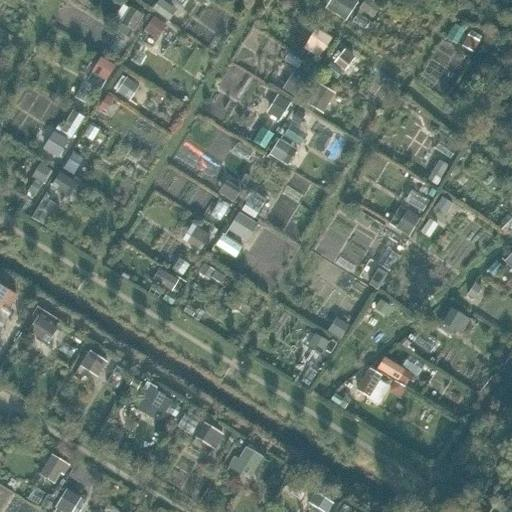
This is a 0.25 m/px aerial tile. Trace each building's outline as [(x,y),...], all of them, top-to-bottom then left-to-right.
[(133,0),(125,0),(121,14),(140,19),(145,3),(133,0)] [(178,12),(185,0),(159,0),(159,2),(178,12)] [(331,0),(352,14),(362,0),(331,0)] [(379,0),(364,0),(355,14),(370,24),(384,3),(379,0)] [(157,8),(146,30),(163,38),(174,16),(157,8)] [(108,49),(96,62),(110,75),(122,61),(108,49)] [(298,66),(289,81),(303,90),(312,75),(298,66)] [(78,89),(88,96),(98,82),(88,75),(78,89)] [(328,77),(314,95),(331,108),(345,90),(328,77)] [(106,98),(122,107),(128,96),(112,88),(106,98)] [(286,129),(275,149),(295,160),(317,120),(296,109),(302,98),(283,88),(272,107),(287,115),(281,126),(286,129)] [(48,146),(69,153),(87,107),(76,103),(67,126),(57,123),(48,146)] [(89,130),(102,135),(107,120),(95,116),(89,130)] [(69,160),(79,167),(87,156),(77,148),(69,160)] [(445,176),(454,156),(444,151),(435,171),(445,176)] [(36,169),(49,176),(57,161),(44,154),(36,169)] [(51,216),(66,189),(73,193),(83,176),(63,164),(37,208),(51,216)] [(230,177),(225,187),(240,196),(246,185),(230,177)] [(257,183),(248,204),(262,211),(272,189),(257,183)] [(447,188),(437,204),(449,211),(458,195),(447,188)] [(224,192),(215,207),(227,213),(235,198),(224,192)] [(403,221),(415,229),(426,211),(414,204),(403,221)] [(244,205),(234,227),(228,224),(218,245),(245,257),(264,214),(244,205)] [(209,243),(218,227),(200,217),(190,233),(209,243)] [(498,312),(511,292),(511,252),(502,267),(492,260),(470,293),(498,312)] [(392,282),(396,264),(383,261),(379,279),(392,282)] [(9,309),(18,293),(0,282),(0,308),(2,305),(9,309)] [(447,321),(469,331),(479,312),(457,301),(447,321)] [(387,309),(375,302),(369,312),(381,320),(387,309)] [(71,327),(58,347),(73,356),(86,337),(71,327)] [(80,369),(103,382),(91,404),(105,411),(131,363),(95,343),(80,369)] [(389,350),(382,364),(406,374),(410,364),(429,372),(435,359),(413,349),(409,358),(389,350)] [(209,415),(200,432),(224,445),(233,429),(209,415)] [(246,436),(234,461),(258,473),(270,448),(246,436)] [(63,478),(74,455),(55,446),(45,469),(63,478)] [(46,496),(50,484),(37,480),(33,492),(46,496)] [(60,502),(76,511),(83,511),(93,495),(71,482),(60,502)]
